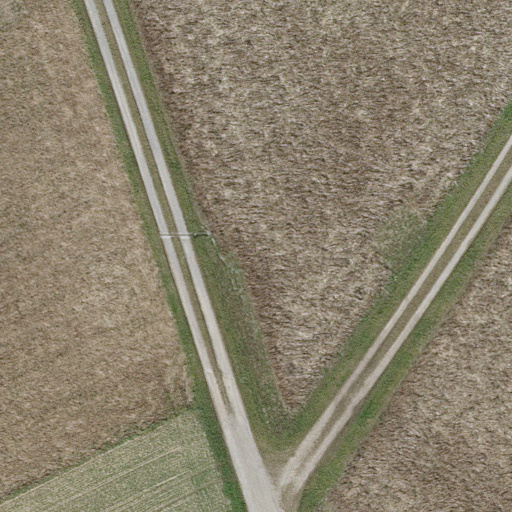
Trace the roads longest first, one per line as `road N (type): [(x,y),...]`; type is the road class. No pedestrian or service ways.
road 1 (track): [(100,0),(266,511)]
road 2 (track): [(275,511),(511,146)]
